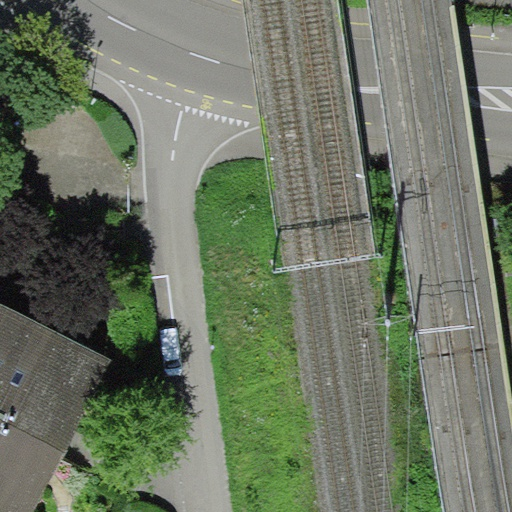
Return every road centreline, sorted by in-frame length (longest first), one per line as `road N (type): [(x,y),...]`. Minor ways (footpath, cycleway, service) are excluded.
road 1 (residential): [(190,51),(162,171),(206,511)]
road 2 (secondary): [(190,51),(354,81)]
road 3 (secondary): [(354,81),(511,117)]
road 4 (secondary): [(511,81),(354,81)]
